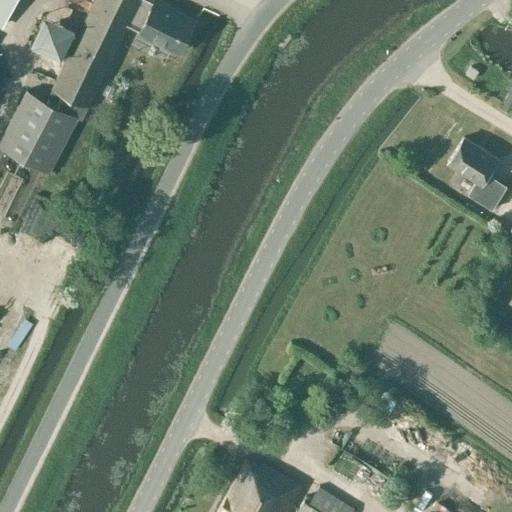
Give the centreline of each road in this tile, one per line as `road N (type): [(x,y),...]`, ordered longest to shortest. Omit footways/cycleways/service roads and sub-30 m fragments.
road 1 (tertiary): [(142,511),(312,170),(369,93),(476,0)]
road 2 (unclassified): [(5,511),(216,81),(273,0)]
